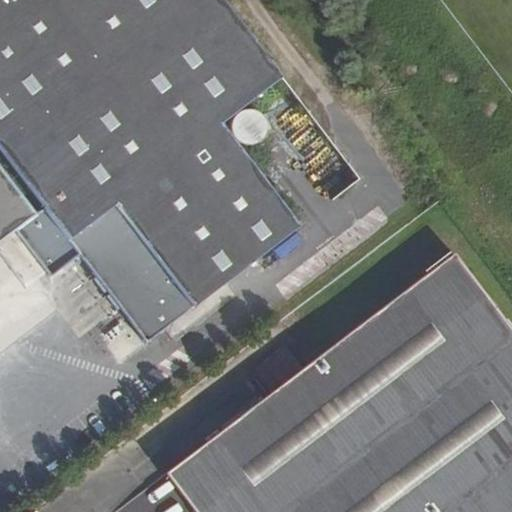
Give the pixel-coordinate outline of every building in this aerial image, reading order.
[(281,77),(221,0),(0,0),(0,152),(43,209),(40,211),(35,214),(16,229),(51,276),(80,255),(99,280),(251,164),(220,124),(281,77)] [(282,87),(265,100),(289,132),(306,118),(282,87)] [(299,226),(251,164),(99,280),(147,342),(299,226)] [(35,214),(0,167),(0,241),(6,236),(16,229),(35,214)] [(511,511),(511,331),(453,254),(164,475),(192,511),(511,511)]
